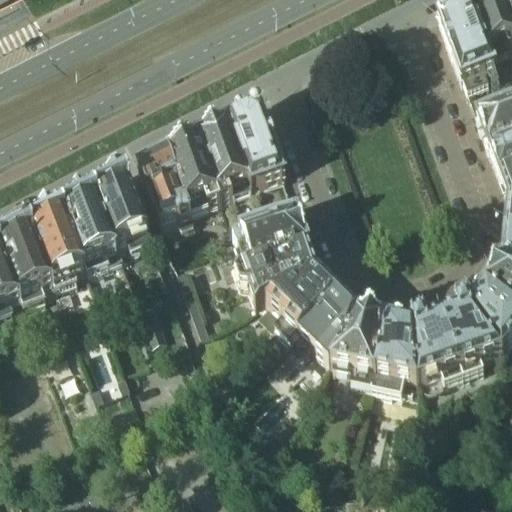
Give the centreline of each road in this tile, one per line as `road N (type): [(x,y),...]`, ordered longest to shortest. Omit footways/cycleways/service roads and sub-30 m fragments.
road 1 (residential): [(276,83),(345,271),(385,298),(430,298),(469,263),(474,216),(403,16)]
road 2 (primary): [(0,152),(308,0)]
road 3 (residential): [(0,223),(276,83)]
road 4 (primary): [(177,0),(0,88)]
road 5 (residential): [(276,83),(403,16)]
